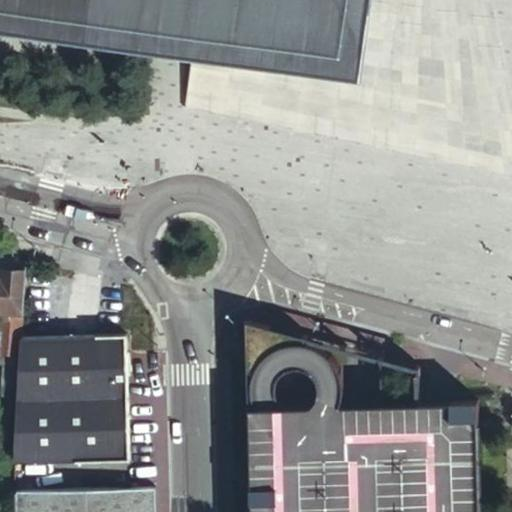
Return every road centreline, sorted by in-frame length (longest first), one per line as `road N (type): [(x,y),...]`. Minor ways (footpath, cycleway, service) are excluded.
road 1 (residential): [(511,342),(281,274),(243,244)]
road 2 (unclassified): [(194,303),(202,511)]
road 3 (unclassified): [(243,244),(228,210),(213,198),(176,193),(158,200),(134,229),(135,267)]
road 4 (unclassified): [(0,215),(118,252),(135,267)]
